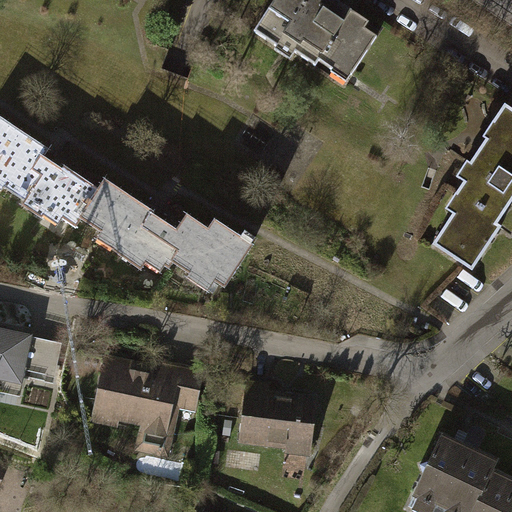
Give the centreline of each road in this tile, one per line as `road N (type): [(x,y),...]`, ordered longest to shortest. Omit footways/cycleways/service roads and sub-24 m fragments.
road 1 (residential): [(0,295),(433,371)]
road 2 (residential): [(329,511),(403,411)]
